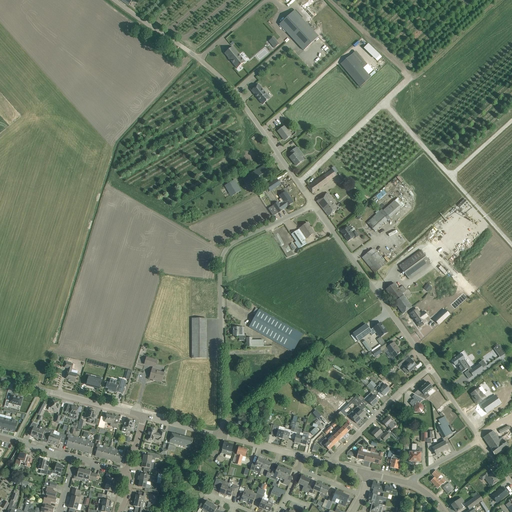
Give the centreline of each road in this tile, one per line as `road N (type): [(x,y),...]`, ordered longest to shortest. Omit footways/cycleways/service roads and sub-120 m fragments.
road 1 (residential): [(221,435),(224,253),(313,204)]
road 2 (residential): [(313,204),(235,89),(144,22)]
road 3 (residential): [(427,365),(313,204)]
road 4 (residential): [(0,378),(142,415)]
road 5 (residential): [(328,462),(427,365)]
